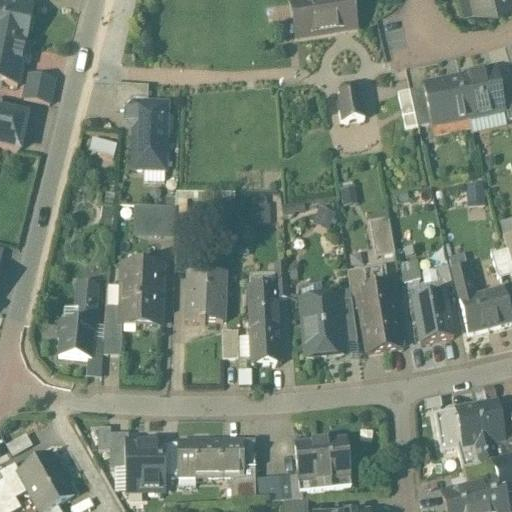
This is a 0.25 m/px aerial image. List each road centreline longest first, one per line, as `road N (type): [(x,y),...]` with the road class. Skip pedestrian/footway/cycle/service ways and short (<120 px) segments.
road 1 (residential): [(96,0),(0,377)]
road 2 (residential): [(398,391),(252,406),(122,406),(48,395)]
road 3 (residential): [(48,395),(113,511)]
road 4 (residential): [(511,29),(487,40),(434,38),(419,0)]
road 5 (residential): [(398,391),(403,511)]
